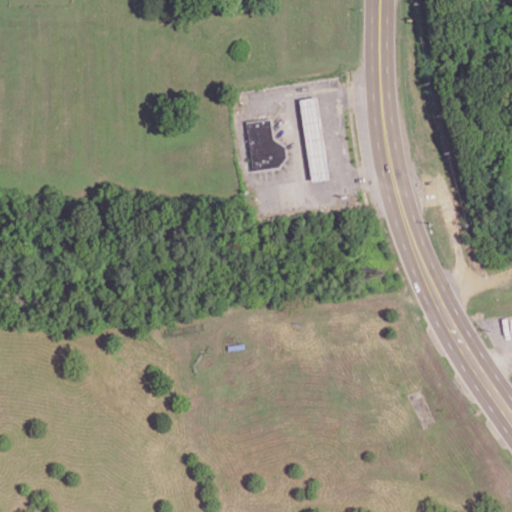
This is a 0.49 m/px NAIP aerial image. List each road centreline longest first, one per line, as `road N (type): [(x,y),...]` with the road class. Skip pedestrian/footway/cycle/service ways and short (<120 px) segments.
road 1 (primary): [(413,240),(387,150),(377,0)]
road 2 (primary): [(511,419),(452,325),(413,240)]
